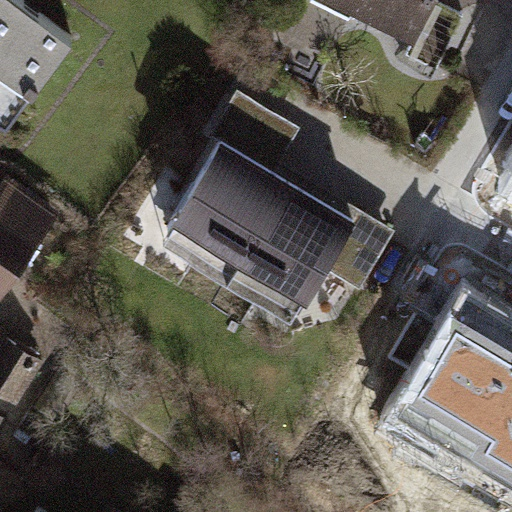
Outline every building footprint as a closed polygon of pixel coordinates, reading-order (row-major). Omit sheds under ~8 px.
[(0,0),(0,117),(5,121),(70,34),(23,0),(0,0)] [(330,0),(412,38),(404,53),(435,69),(461,11),(437,0),(330,0)] [(301,125),(241,90),(167,208),(309,295),(324,270),(356,290),(393,226),(280,159),(301,125)] [(0,177),(0,285),(62,207),(7,169),(0,177)] [(511,332),(460,302),(393,416),(511,485),(511,332)]
